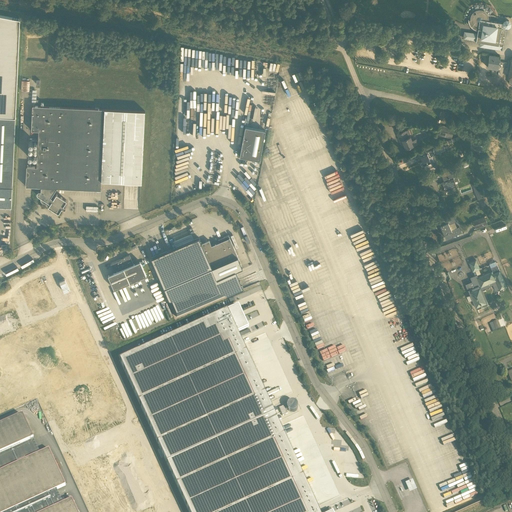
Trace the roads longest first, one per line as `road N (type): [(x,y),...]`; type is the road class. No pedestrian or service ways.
road 1 (unclassified): [(0,270),(43,247),(107,241),(211,199),(230,202),(314,380),(363,445),(393,511)]
road 2 (unclassified): [(511,449),(322,0)]
road 3 (unknown): [(376,367),(277,137)]
road 4 (track): [(98,0),(342,47)]
road 5 (unknown): [(376,367),(436,508)]
road 6 (unknown): [(213,77),(186,76),(180,85),(180,138),(208,147)]
